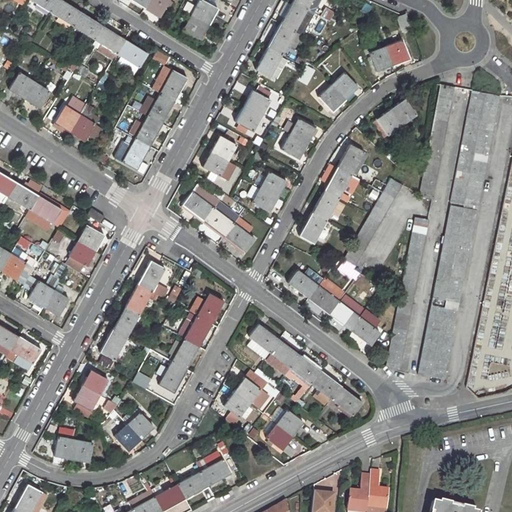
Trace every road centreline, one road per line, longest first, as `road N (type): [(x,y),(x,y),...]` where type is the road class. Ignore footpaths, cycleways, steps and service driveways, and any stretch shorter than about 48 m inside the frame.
road 1 (residential): [(13,450),(51,472),(93,478),(141,463),(172,428),(249,287)]
road 2 (residential): [(249,287),(339,130),(370,95),(453,57)]
road 3 (residential): [(249,287),(371,378),(400,422)]
road 4 (residential): [(227,511),(400,422)]
road 5 (residential): [(0,117),(146,211)]
road 6 (unclassified): [(146,211),(220,76)]
road 7 (unclassified): [(74,340),(146,211)]
road 8 (residential): [(220,76),(108,0)]
road 9 (residential): [(146,211),(249,287)]
road 10 (unclassified): [(13,450),(74,340)]
